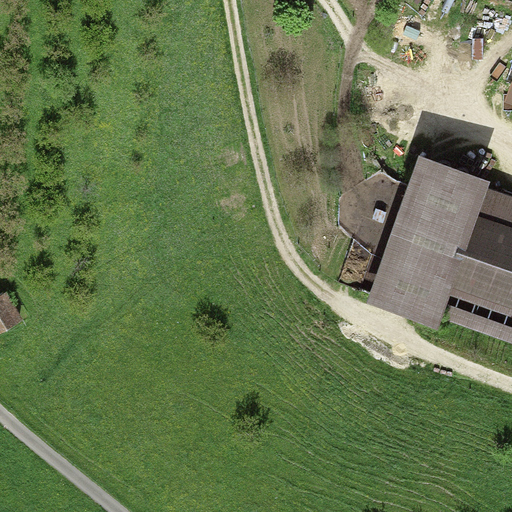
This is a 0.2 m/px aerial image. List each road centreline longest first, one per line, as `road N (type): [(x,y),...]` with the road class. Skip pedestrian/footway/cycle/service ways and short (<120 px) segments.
road 1 (track): [(228,0),(279,245),(307,289),(408,351),(511,386)]
road 2 (track): [(326,0),(403,83),(511,142)]
